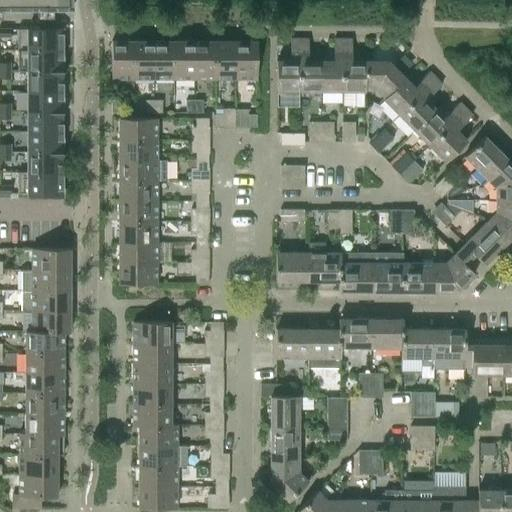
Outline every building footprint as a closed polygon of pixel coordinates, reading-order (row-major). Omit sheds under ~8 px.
[(18,0),(0,0),(0,9),(19,9),(18,0)] [(44,0),(18,0),(19,9),(45,9),(44,0)] [(44,0),(45,9),(72,9),(71,0),(44,0)] [(0,28),(0,36),(9,37),(9,29),(0,28)] [(62,50),(62,29),(17,29),(17,50),(62,50)] [(298,91),(298,39),(290,39),(290,61),(276,61),(275,91),(298,91)] [(298,91),(320,91),(320,61),(307,61),(307,39),(298,39),(298,91)] [(320,91),(341,91),(342,39),(333,39),(333,61),(320,61),(320,91)] [(364,91),(364,90),(363,90),(363,61),(351,61),(351,39),(342,39),(341,91),(364,91)] [(132,79),(133,41),(111,41),(111,79),(132,79)] [(132,79),(153,79),(153,41),(133,41),(132,79)] [(153,79),(173,79),(173,41),(153,41),(153,79)] [(173,79),(194,79),(194,41),(173,41),(173,79)] [(194,79),(214,79),(214,41),(194,41),(194,79)] [(214,79),(234,80),(235,41),(214,41),(214,79)] [(235,41),(234,80),(256,80),(256,42),(235,41)] [(26,71),(62,71),(62,50),(17,50),(17,71),(26,71)] [(387,61),(363,61),(363,90),(364,90),(375,90),(383,98),(384,98),(404,78),(387,61)] [(0,62),(0,70),(9,71),(9,63),(0,62)] [(0,70),(0,78),(9,78),(9,71),(0,70)] [(26,71),(26,91),(62,91),(62,71),(26,71)] [(382,99),(398,115),(435,78),(429,72),(413,87),(404,78),(384,98),(383,98),(382,99)] [(398,115),(413,130),(434,109),(425,100),(441,84),(435,78),(398,115)] [(26,112),(62,112),(62,91),(26,91),(26,112)] [(185,113),(193,113),(194,99),(185,99),(185,113)] [(193,113),(202,113),(202,100),(194,99),(193,113)] [(120,100),(111,100),(111,113),(120,113),(120,100)] [(144,113),(153,113),(153,100),(144,100),(144,113)] [(161,100),(153,100),(153,113),(161,113),(161,100)] [(0,111),(10,111),(10,103),(0,103),(0,111)] [(413,130),(428,145),(465,109),(459,103),(443,118),(434,109),(413,130)] [(465,109),(428,145),(444,162),(466,141),(456,130),(471,115),(465,109)] [(26,132),(52,132),(62,132),(62,112),(26,112),(26,132)] [(213,127),(222,127),(222,115),(213,115),(213,127)] [(256,128),(256,115),(246,115),(246,127),(256,128)] [(118,140),(156,140),(156,118),(118,118),(118,140)] [(195,128),(208,128),(208,119),(195,118),(195,128)] [(393,137),(385,128),(368,144),(377,153),(393,137)] [(26,152),(52,152),(62,152),(62,132),(52,132),(26,132),(26,152)] [(303,134),(298,134),(279,133),(279,145),(303,146),(303,134)] [(486,180),(507,160),(484,137),(463,157),(486,180)] [(156,160),(156,140),(118,140),(118,160),(156,160)] [(0,152),(10,152),(10,144),(0,144),(0,152)] [(413,160),(404,151),(389,166),(398,175),(413,160)] [(26,173),(55,173),(62,173),(62,152),(52,152),(26,152),(26,172),(26,173)] [(195,152),(195,160),(208,160),(208,152),(195,152)] [(156,180),(166,180),(166,160),(156,160),(118,160),(118,181),(156,181),(156,180)] [(195,169),(208,169),(208,160),(195,160),(195,169)] [(423,169),(414,160),(399,175),(408,184),(423,169)] [(495,201),(511,200),(511,165),(507,160),(486,180),(495,188),(495,201)] [(279,177),(303,177),(303,165),(279,165),(279,177)] [(62,173),(55,173),(26,173),(26,172),(17,172),(17,194),(46,194),(46,196),(62,196),(62,173)] [(303,177),(279,177),(279,189),(303,189),(303,177)] [(156,201),(156,181),(118,181),(118,201),(156,201)] [(0,193),(10,194),(10,186),(0,185),(0,193)] [(195,193),(195,201),(207,201),(208,193),(195,193)] [(495,213),(486,221),(506,241),(511,235),(511,200),(495,201),(495,213)] [(156,222),(156,201),(118,201),(118,221),(156,222)] [(207,201),(195,201),(195,210),(207,210),(207,201)] [(303,210),(279,209),(279,221),(303,222),(303,210)] [(339,234),(339,210),(327,210),(327,234),(339,234)] [(339,210),(339,234),(351,234),(351,210),(339,210)] [(389,234),(401,234),(401,210),(389,210),(389,234)] [(401,210),(401,234),(413,234),(413,210),(401,210)] [(156,242),(156,222),(118,221),(118,242),(156,242)] [(506,241),(486,221),(463,244),(483,264),(506,241)] [(195,234),(195,242),(207,242),(207,234),(195,234)] [(156,262),(156,242),(118,242),(118,262),(156,262)] [(195,250),(207,250),(207,242),(195,242),(195,250)] [(338,281),(339,253),(324,253),(324,242),(307,242),(308,253),(307,253),(307,281),(337,281),(338,281)] [(31,248),(31,269),(31,270),(69,271),(69,249),(31,248)] [(307,253),(275,252),(275,281),(307,281),(307,253)] [(370,291),(370,253),(339,253),(338,281),(337,281),(337,291),(370,291)] [(401,263),(402,263),(402,253),(370,253),(370,291),(401,291),(401,263)] [(474,274),(454,254),(444,263),(432,263),(432,291),(456,291),(474,274)] [(156,262),(118,262),(118,284),(156,284),(156,262)] [(432,263),(402,263),(401,263),(401,291),(432,291),(432,263)] [(20,269),(20,290),(69,290),(69,271),(31,270),(31,269),(20,269)] [(194,274),(194,284),(207,284),(207,274),(194,274)] [(31,311),(69,311),(69,290),(20,290),(20,310),(31,310),(31,311)] [(63,332),(69,332),(69,311),(31,311),(31,331),(31,332),(63,332)] [(338,348),(339,348),(369,348),(370,319),(338,319),(338,329),(338,348)] [(369,348),(400,348),(401,348),(401,329),(402,329),(402,319),(370,319),(369,348)] [(132,343),(170,343),(170,322),(132,322),(132,343)] [(222,322),(209,322),(209,332),(222,332),(222,322)] [(307,357),(307,329),(275,329),(275,357),(307,357)] [(338,329),(307,329),(307,357),(307,366),(339,367),(339,348),(338,348),(338,329)] [(432,329),(402,329),(401,329),(401,348),(400,348),(400,358),(420,358),(420,366),(432,366),(432,329)] [(464,369),(464,358),(464,345),(464,330),(432,329),(432,366),(433,366),(433,369),(464,369)] [(63,332),(31,332),(31,331),(24,331),(24,352),(63,353),(63,332)] [(170,364),(170,343),(132,343),(132,364),(170,364)] [(464,358),(464,367),(470,367),(470,374),(476,374),(486,374),(486,345),(476,344),(464,345),(464,358)] [(511,344),(503,345),(503,375),(511,374),(511,344)] [(503,375),(503,345),(486,345),(486,374),(503,375)] [(24,352),(24,373),(62,373),(63,353),(24,352)] [(209,356),(209,364),(222,364),(222,356),(209,356)] [(170,384),(170,364),(132,364),(132,384),(170,384)] [(222,364),(209,364),(209,372),(222,372),(222,364)] [(24,393),(62,393),(62,373),(24,373),(24,393)] [(357,373),(357,393),(357,397),(369,397),(369,373),(357,373)] [(369,373),(369,397),(381,397),(381,373),(369,373)] [(132,404),(170,404),(170,384),(132,384),(132,404)] [(283,396),(283,384),(259,384),(259,396),(269,396),(283,396)] [(409,392),(409,393),(409,404),(433,404),(433,392),(409,392)] [(62,414),(62,393),(24,393),(24,414),(62,414)] [(209,396),(209,405),(221,405),(221,396),(209,396)] [(269,428),(298,428),(298,396),(283,396),(269,396),(269,428)] [(346,410),(346,397),(326,397),(326,410),(346,410)] [(170,425),(170,424),(170,404),(132,404),(132,426),(138,426),(138,425),(170,425)] [(433,404),(409,404),(409,416),(433,416),(433,404)] [(221,405),(209,405),(209,413),(221,413),(221,405)] [(326,428),(346,428),(346,410),(326,410),(326,428)] [(62,435),(62,434),(62,414),(24,414),(24,433),(24,434),(56,434),(56,435),(62,435)] [(176,446),(176,445),(176,425),(176,424),(170,424),(170,425),(138,425),(138,426),(138,446),(176,446)] [(409,426),(409,438),(433,438),(433,426),(409,426)] [(298,459),(298,428),(269,428),(269,459),(298,459)] [(326,440),(346,440),(346,428),(326,428),(326,440)] [(56,434),(24,434),(24,433),(18,433),(18,454),(56,454),(56,435),(56,434)] [(208,446),(221,446),(221,437),(208,437),(208,446)] [(433,450),(433,438),(409,438),(409,450),(433,450)] [(185,466),(186,446),(186,445),(176,445),(176,446),(138,446),(138,466),(176,466),(185,466)] [(221,446),(208,446),(208,454),(221,454),(221,446)] [(369,450),(357,450),(357,474),(369,474),(369,450)] [(369,450),(369,474),(381,474),(381,450),(369,450)] [(56,476),(56,454),(18,454),(18,475),(56,476)] [(298,459),(269,459),(269,483),(287,501),(307,481),(297,472),(298,459)] [(175,487),(176,466),(138,466),(137,487),(175,487)] [(432,486),(431,490),(431,511),(463,511),(464,486),(464,472),(432,472),(432,486)] [(56,476),(18,475),(18,494),(12,494),(12,508),(40,508),(40,496),(56,496),(56,476)] [(214,487),(227,487),(227,478),(214,478),(214,487)] [(175,508),(175,487),(137,487),(137,508),(175,508)] [(227,487),(214,487),(214,495),(227,495),(227,487)] [(511,511),(511,489),(500,490),(499,511),(511,511)] [(369,500),(368,511),(400,511),(400,490),(384,490),(384,500),(369,500)] [(400,490),(400,511),(431,511),(431,490),(400,490)] [(499,511),(500,490),(477,490),(476,511),(499,511)] [(337,511),(338,500),(326,500),(316,491),(296,511),(297,511),(337,511)] [(368,511),(369,500),(338,500),(337,511),(368,511)]
